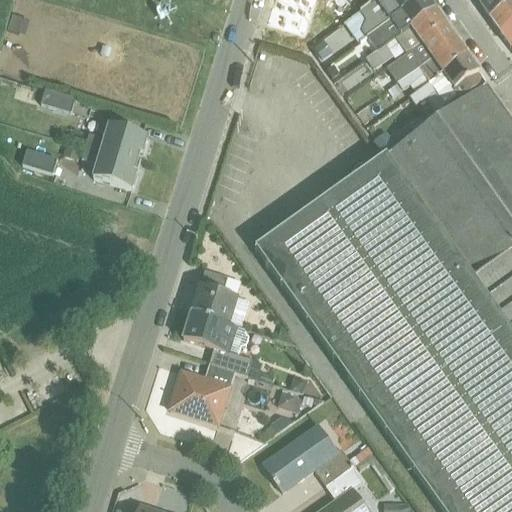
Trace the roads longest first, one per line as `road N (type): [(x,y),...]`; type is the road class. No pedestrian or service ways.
road 1 (tertiary): [(247,0),(107,442)]
road 2 (unknown): [(0,392),(85,344),(140,339)]
road 3 (residential): [(107,442),(207,476),(233,511)]
